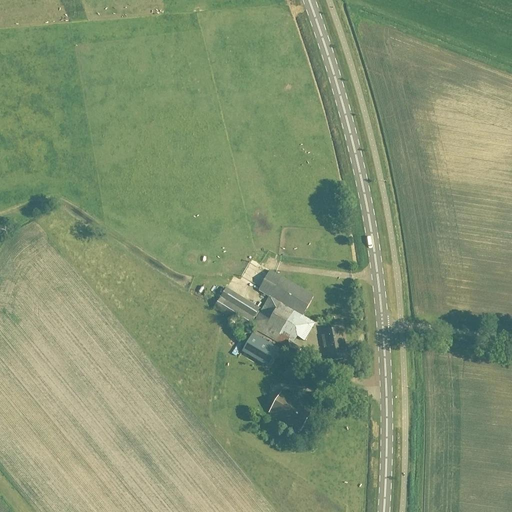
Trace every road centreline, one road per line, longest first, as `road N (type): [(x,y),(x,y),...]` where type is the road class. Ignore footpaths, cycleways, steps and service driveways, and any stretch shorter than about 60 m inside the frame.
road 1 (secondary): [(381,325),(353,138),(309,0)]
road 2 (secondary): [(382,511),(381,325)]
road 3 (unclassified): [(511,342),(381,325)]
